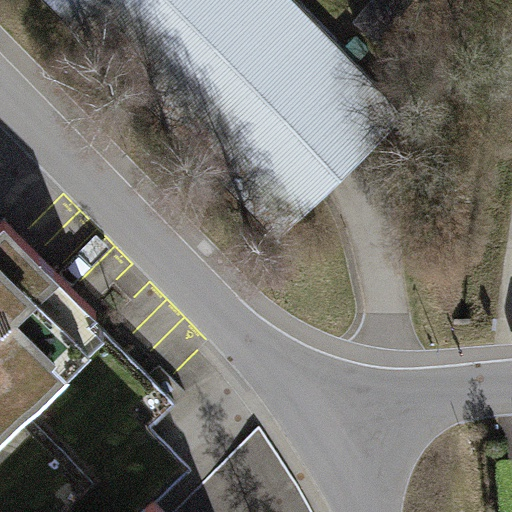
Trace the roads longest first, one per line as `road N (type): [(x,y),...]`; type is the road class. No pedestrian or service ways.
road 1 (residential): [(355,441),(0,94)]
road 2 (residential): [(511,379),(388,411),(355,441)]
